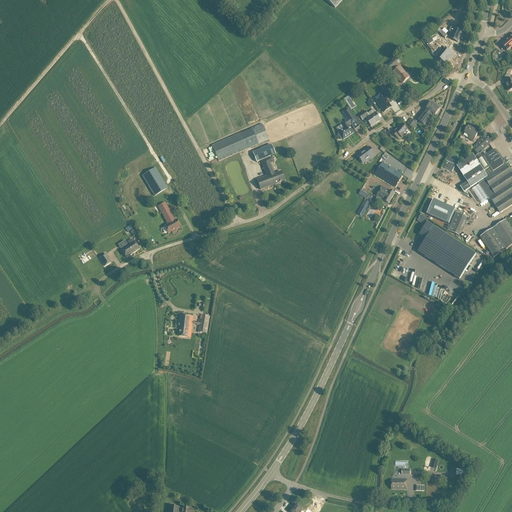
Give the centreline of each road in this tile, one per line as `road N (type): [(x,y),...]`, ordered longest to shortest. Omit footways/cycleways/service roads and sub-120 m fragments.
road 1 (unclassified): [(110,272),(270,211),(445,80),(466,77)]
road 2 (track): [(237,224),(115,0)]
road 3 (secondary): [(365,290),(466,77)]
road 4 (track): [(195,237),(78,34)]
road 5 (secondary): [(271,472),(351,320)]
